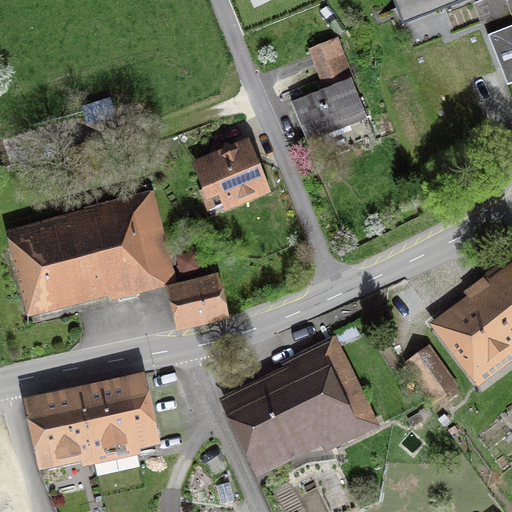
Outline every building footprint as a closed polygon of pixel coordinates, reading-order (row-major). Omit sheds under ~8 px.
[(224,0),(228,8),(239,4),(241,9),(260,0),(224,0)] [(470,0),(391,0),(402,26),(470,0)] [(511,0),(473,0),(487,35),(511,26),(511,0)] [(511,26),(487,35),(507,86),(511,84),(511,26)] [(353,78),(338,39),(308,50),(324,91),(291,104),(307,144),(367,121),(351,79),(353,78)] [(224,213),(271,195),(250,141),(231,148),(225,145),(222,152),(191,164),(202,191),(199,192),(207,213),(216,209),(213,202),(219,200),(224,213)] [(96,167),(89,146),(62,155),(70,177),(96,167)] [(110,302),(177,285),(153,192),(83,210),(84,213),(5,233),(27,320),(109,299),(110,302)] [(180,279),(202,273),(196,249),(174,255),(180,279)] [(482,280),(472,287),(511,339),(511,253),(480,277),(482,280)] [(176,336),(229,323),(218,276),(165,289),(176,336)] [(511,363),(511,339),(472,287),(463,294),(466,298),(429,325),(477,389),(511,363)] [(337,335),(343,346),(360,337),(354,326),(337,335)] [(321,448),(324,455),(379,429),(336,337),(280,364),(283,370),(216,401),(254,480),(321,448)] [(459,387),(428,345),(401,365),(432,407),(459,387)] [(160,448),(144,375),(77,390),(94,468),(95,467),(97,478),(139,468),(137,458),(141,457),(140,452),(160,448)] [(82,470),(94,468),(77,390),(22,402),(38,475),(81,465),(82,470)]
